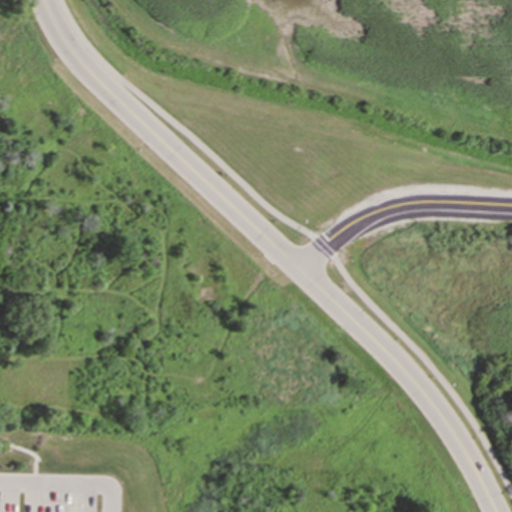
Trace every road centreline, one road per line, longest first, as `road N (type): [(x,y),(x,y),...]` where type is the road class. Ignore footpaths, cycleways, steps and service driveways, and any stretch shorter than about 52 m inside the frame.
road 1 (residential): [(495,511),(414,382),(87,70),(43,0)]
road 2 (residential): [(300,270),(379,209),(405,202),(511,205)]
